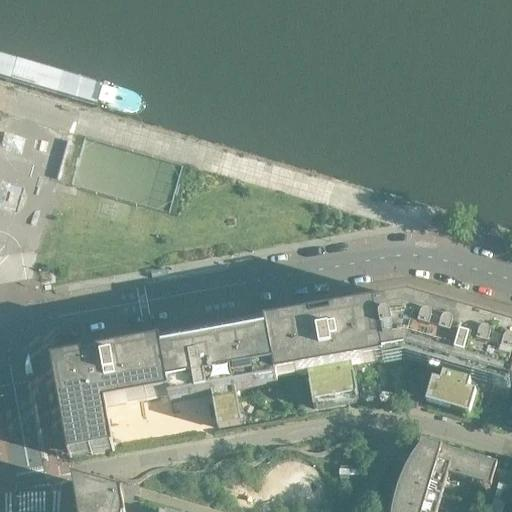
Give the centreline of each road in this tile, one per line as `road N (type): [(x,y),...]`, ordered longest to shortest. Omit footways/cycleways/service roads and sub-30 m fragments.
road 1 (tertiary): [(5,326),(410,258)]
road 2 (tertiary): [(32,511),(5,326)]
